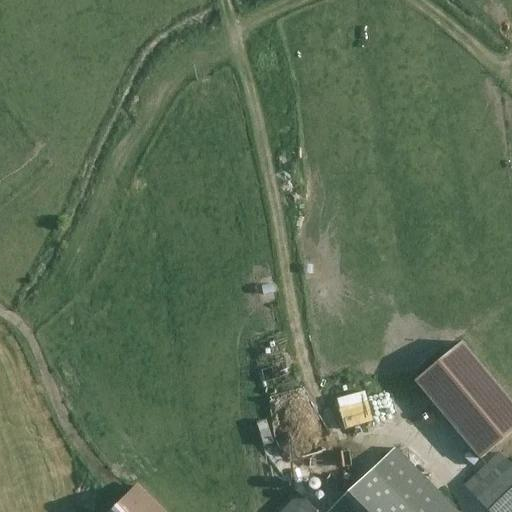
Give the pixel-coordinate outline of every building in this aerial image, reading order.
[(511,432),(511,403),(457,344),(414,384),(483,459),(511,432)] [(372,392),(342,396),(346,427),(376,423),(372,392)] [(457,511),(395,449),(330,511),(457,511)] [(511,511),(511,466),(500,454),(464,490),(486,511),(511,511)] [(158,511),(135,488),(110,511),(158,511)] [(313,511),(299,497),(282,511),(313,511)]
